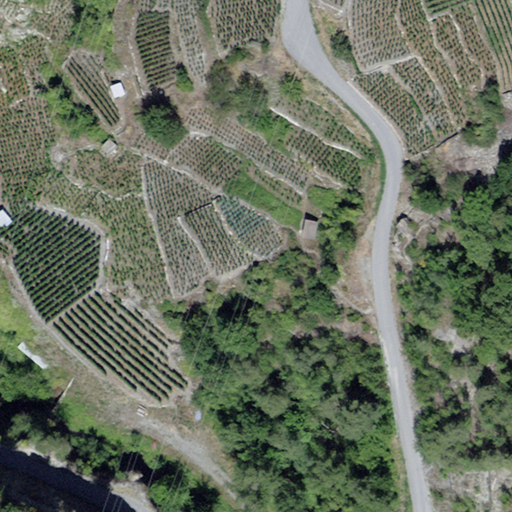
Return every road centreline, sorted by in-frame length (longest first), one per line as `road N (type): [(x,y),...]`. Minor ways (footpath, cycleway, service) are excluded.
road 1 (unclassified): [(302,0),(304,38),(320,68),(389,141),(398,172),(388,299),(410,397),(421,511)]
road 2 (unclassified): [(134,511),(0,453)]
